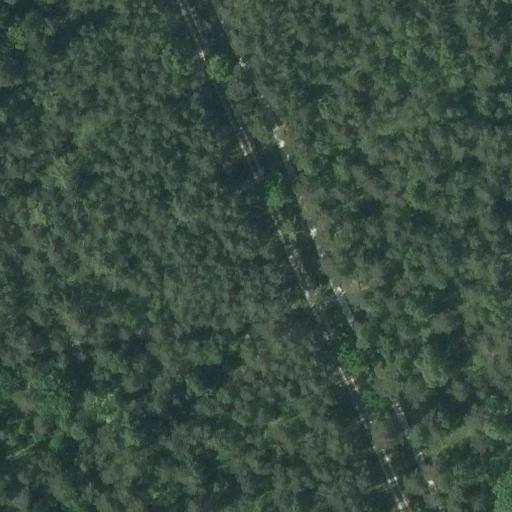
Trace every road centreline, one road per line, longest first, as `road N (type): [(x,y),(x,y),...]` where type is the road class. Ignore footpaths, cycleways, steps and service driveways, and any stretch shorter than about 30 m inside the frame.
road 1 (track): [(181,0),(311,300)]
road 2 (track): [(311,300),(0,359)]
road 3 (track): [(311,300),(405,511)]
road 4 (track): [(511,265),(311,300)]
